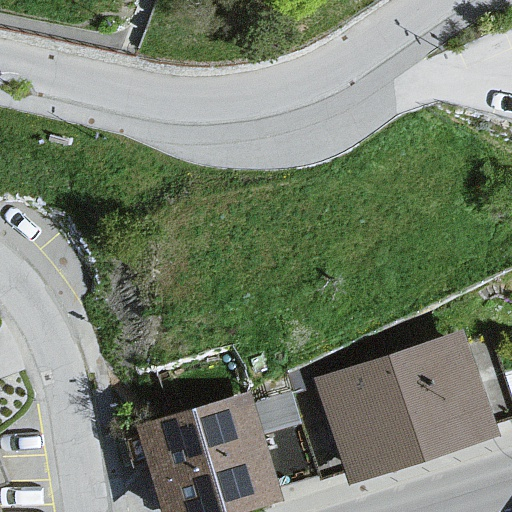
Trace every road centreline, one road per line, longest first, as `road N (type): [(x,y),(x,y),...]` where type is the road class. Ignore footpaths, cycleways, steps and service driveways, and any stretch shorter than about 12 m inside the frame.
road 1 (residential): [(0,62),(158,99),(242,97),(328,70),(432,0)]
road 2 (residential): [(88,511),(60,359),(0,269)]
